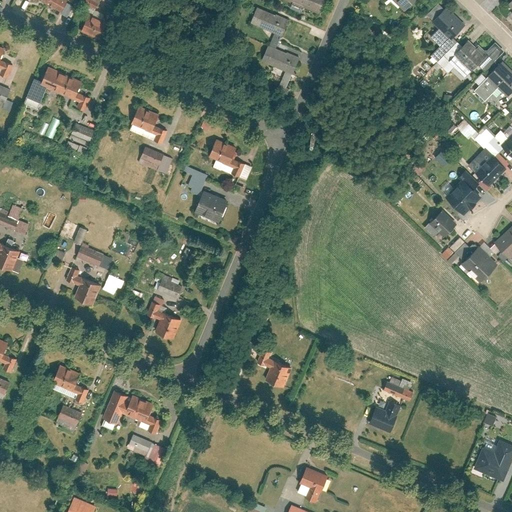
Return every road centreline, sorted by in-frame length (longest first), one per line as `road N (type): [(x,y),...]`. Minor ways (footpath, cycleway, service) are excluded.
road 1 (residential): [(500,511),(186,379)]
road 2 (residential): [(290,136),(0,12)]
road 3 (residential): [(186,379),(290,136)]
road 4 (residential): [(186,379),(0,300)]
road 5 (residential): [(346,0),(290,136)]
